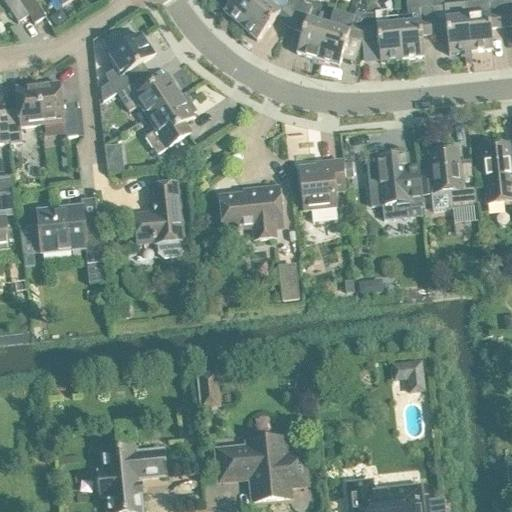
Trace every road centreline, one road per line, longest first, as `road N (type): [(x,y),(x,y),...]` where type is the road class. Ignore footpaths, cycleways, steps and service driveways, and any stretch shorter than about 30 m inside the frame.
road 1 (unclassified): [(511,89),(339,104),(289,94),(241,73),(200,39),(172,0)]
road 2 (residential): [(98,169),(82,33)]
